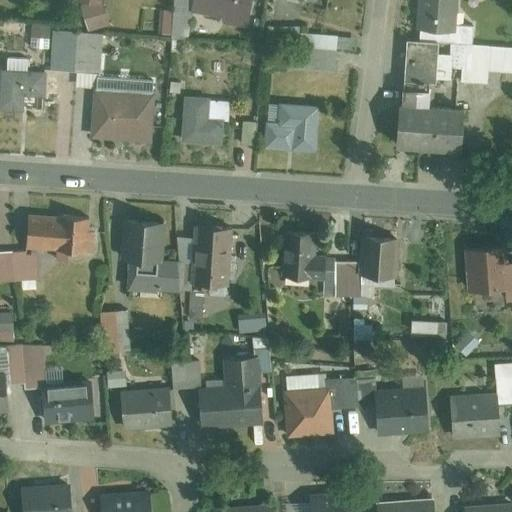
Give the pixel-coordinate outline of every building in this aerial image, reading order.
[(78,0),(78,5),(83,5),(90,32),(108,26),(103,6),(108,7),(108,0),(78,0)] [(175,0),(171,42),(186,44),(191,0),(175,0)] [(193,0),(191,15),(249,24),(252,0),(193,0)] [(423,0),(419,41),(457,45),(461,0),(423,0)] [(158,8),(157,21),(171,22),(172,10),(158,8)] [(297,28),(268,27),(267,44),(296,45),(297,28)] [(2,30),(1,46),(15,47),(16,31),(2,30)] [(302,33),(300,48),(340,51),(341,37),(302,33)] [(97,90),(94,139),(151,142),(156,82),(104,78),(106,41),(79,39),(76,88),(97,90)] [(511,51),(407,43),(399,145),(440,148),(471,151),(476,83),(492,84),(493,70),(511,71),(511,51)] [(300,48),(298,73),(337,76),(340,51),(300,48)] [(29,58),(8,57),(5,110),(44,113),(47,76),(28,74),(29,58)] [(186,98),(183,141),(226,145),(230,102),(186,98)] [(269,103),(265,151),(316,154),(320,107),(269,103)] [(244,126),(242,149),(258,150),(260,127),(244,126)] [(91,250),(93,214),(33,210),(31,246),(91,250)] [(165,223),(130,222),(128,287),(180,288),(181,258),(164,257),(165,223)] [(235,229),(197,229),(197,287),(234,287),(235,229)] [(313,280),(315,230),(282,229),(281,279),(313,280)] [(394,279),(396,234),(363,232),(362,259),(337,258),(335,294),(363,295),(364,277),(394,279)] [(511,239),(462,245),(467,290),(504,286),(505,296),(511,295),(511,239)] [(39,250),(0,251),(0,276),(0,280),(40,278),(39,250)] [(128,306),(101,308),(104,349),(131,347),(128,306)] [(230,391),(202,393),(205,429),(266,425),(261,356),(228,358),(230,391)] [(199,361),(174,363),(176,387),(201,385),(199,361)] [(287,378),(291,431),(333,429),(332,405),(360,403),(358,373),(287,378)] [(404,393),(378,395),(380,430),(435,426),(433,389),(424,389),(423,376),(403,378),(404,393)] [(89,381),(46,388),(52,422),(94,415),(89,381)] [(166,395),(118,398),(119,430),(167,427),(166,395)] [(497,407),(451,410),(453,437),(499,434),(497,407)] [(67,511),(66,488),(24,491),(25,511),(67,511)] [(350,511),(349,491),(306,495),(307,511),(350,511)] [(149,511),(149,497),(104,498),(104,511),(149,511)] [(433,511),(433,499),(378,502),(377,511),(433,511)]
